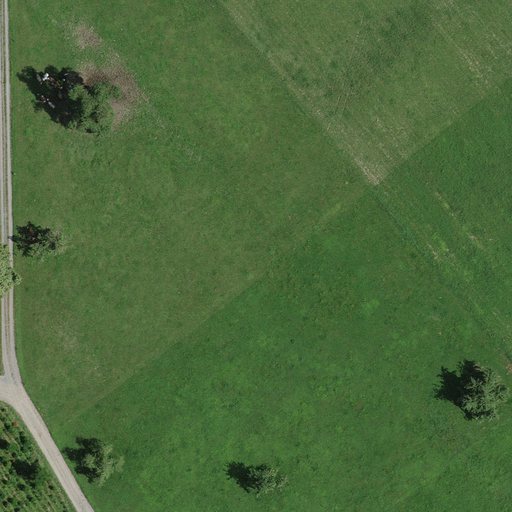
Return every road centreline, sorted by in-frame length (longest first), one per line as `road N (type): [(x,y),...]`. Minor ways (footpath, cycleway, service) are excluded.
road 1 (track): [(18,395),(8,353),(2,0)]
road 2 (track): [(86,511),(18,395)]
